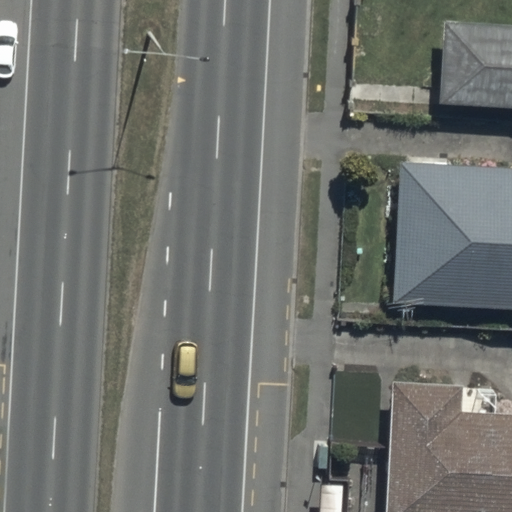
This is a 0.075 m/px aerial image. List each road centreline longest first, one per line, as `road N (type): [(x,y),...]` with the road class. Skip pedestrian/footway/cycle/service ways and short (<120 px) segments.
road 1 (secondary): [(227,0),(199,511)]
road 2 (secondary): [(51,511),(79,0)]
